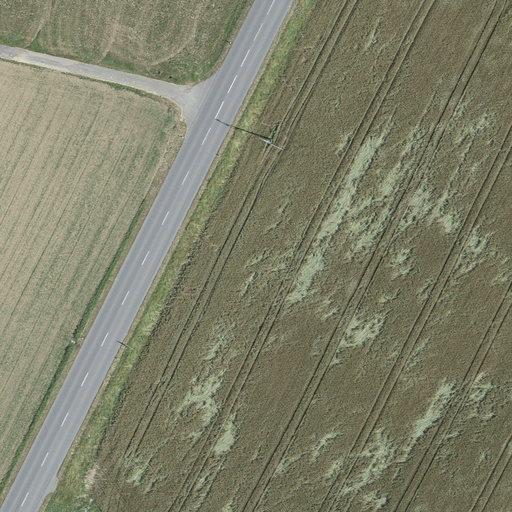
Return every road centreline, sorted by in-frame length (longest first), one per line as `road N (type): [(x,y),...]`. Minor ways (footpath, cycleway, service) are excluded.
road 1 (secondary): [(276,0),(21,511)]
road 2 (track): [(222,111),(156,85),(0,52)]
